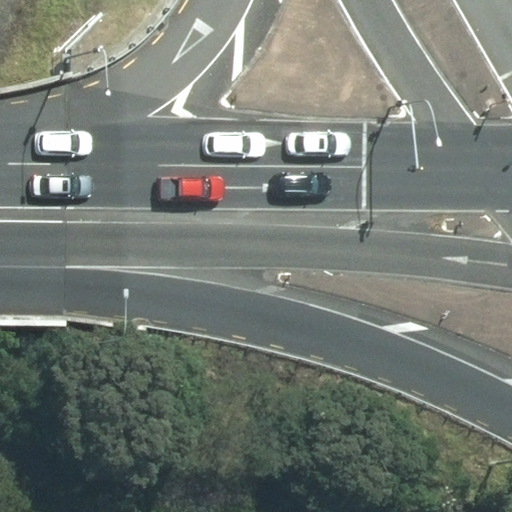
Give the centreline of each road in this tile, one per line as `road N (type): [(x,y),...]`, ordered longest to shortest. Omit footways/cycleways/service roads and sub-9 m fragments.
road 1 (motorway): [(511,411),(330,331),(0,233)]
road 2 (primary): [(511,272),(143,217)]
road 3 (primary): [(143,217),(487,172)]
road 4 (secondary): [(0,189),(119,122),(166,79),(220,0)]
road 5 (secondary): [(487,172),(369,0)]
road 6 (primary): [(0,217),(143,217)]
